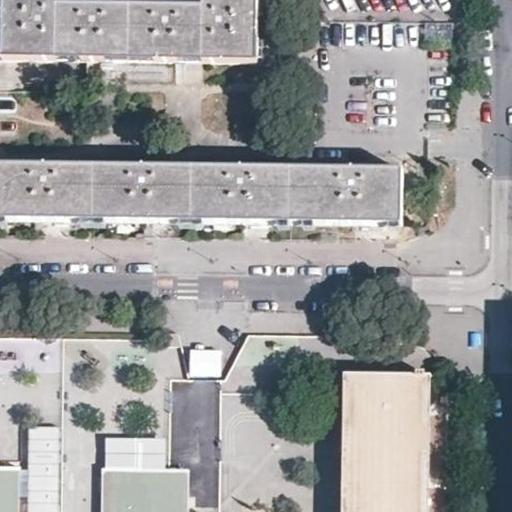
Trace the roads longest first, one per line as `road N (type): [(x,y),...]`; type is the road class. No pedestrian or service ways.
road 1 (residential): [(0,283),(508,288)]
road 2 (residential): [(509,0),(508,288)]
road 3 (residential): [(508,288),(504,511)]
